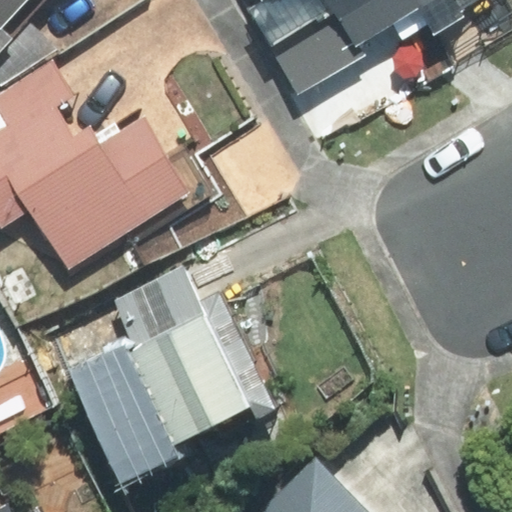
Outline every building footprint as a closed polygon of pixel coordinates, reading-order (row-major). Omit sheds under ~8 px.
[(0,0),(0,61),(15,47),(4,36),(40,0),(0,0)] [(311,0),(345,59),(423,15),(414,0),(268,0),(279,18),(310,0),(311,0)] [(55,64),(0,98),(0,235),(31,217),(68,276),(190,200),(143,124),(134,109),(74,147),(58,122),(82,107),(55,64)] [(183,265),(115,295),(127,321),(107,329),(59,350),(88,416),(135,395),(162,454),(249,415),(287,398),(237,286),(200,302),(183,265)] [(446,511),(392,404),(240,511),(446,511)]
